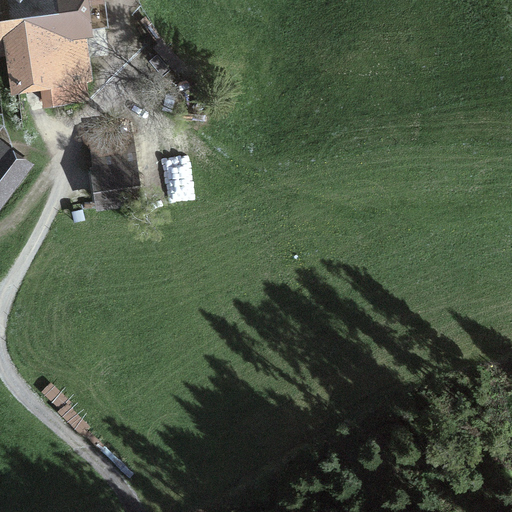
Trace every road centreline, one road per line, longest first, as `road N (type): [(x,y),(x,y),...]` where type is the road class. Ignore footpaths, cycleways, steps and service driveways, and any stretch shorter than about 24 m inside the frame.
road 1 (track): [(0,314),(118,49),(117,0)]
road 2 (track): [(140,511),(27,399),(0,356)]
